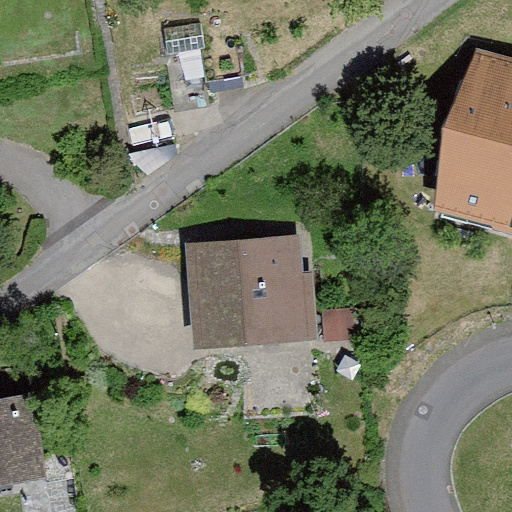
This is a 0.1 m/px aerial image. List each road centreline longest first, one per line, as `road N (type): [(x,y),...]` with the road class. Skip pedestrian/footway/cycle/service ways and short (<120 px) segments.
road 1 (residential): [(0,298),(82,250),(439,0)]
road 2 (residential): [(428,511),(423,451),(438,409),(474,374),(511,358)]
